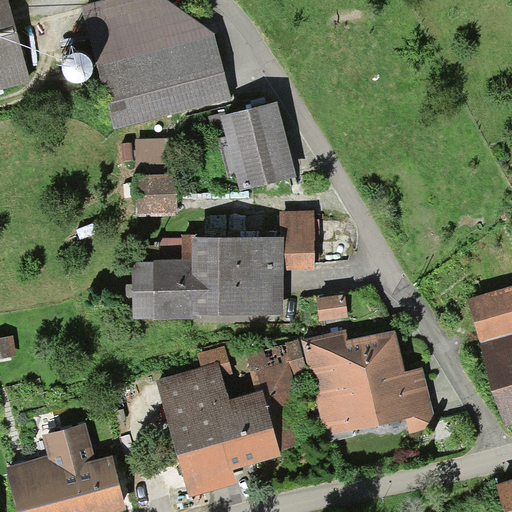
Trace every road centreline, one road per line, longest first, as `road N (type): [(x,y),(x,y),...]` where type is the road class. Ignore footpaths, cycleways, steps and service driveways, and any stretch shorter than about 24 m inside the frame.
road 1 (residential): [(498,455),(378,243),(261,56),(214,0)]
road 2 (track): [(275,511),(511,452)]
